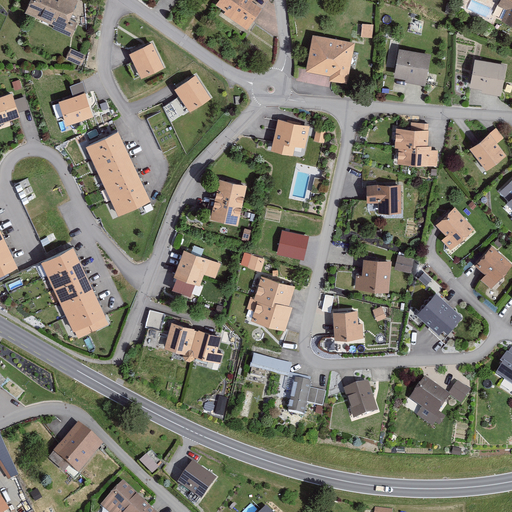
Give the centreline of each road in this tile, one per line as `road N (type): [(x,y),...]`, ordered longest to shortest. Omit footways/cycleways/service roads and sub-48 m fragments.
road 1 (secondary): [(511,482),(417,490),(306,473),(170,419),(0,325)]
road 2 (residential): [(351,108),(304,334),(308,355),(334,364),(470,358),(502,327)]
road 3 (residential): [(263,101),(185,181),(117,359)]
road 4 (residential): [(0,424),(64,408),(184,511)]
road 5 (residential): [(351,108),(511,116)]
road 6 (residential): [(122,0),(257,82)]
